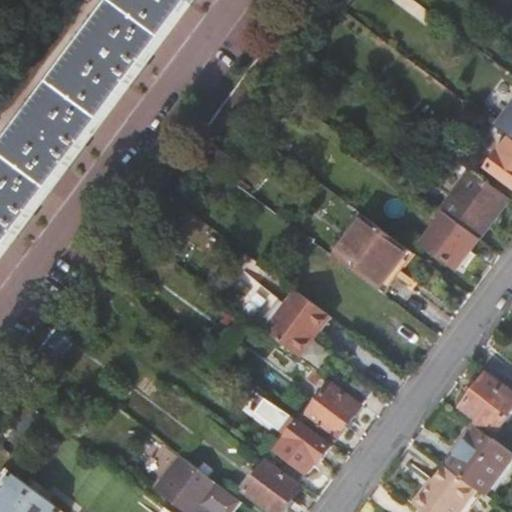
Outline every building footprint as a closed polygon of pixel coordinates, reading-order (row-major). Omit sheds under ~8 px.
[(0,273),(205,0),(125,0),(0,168),(0,273)] [(511,107),(498,126),(511,136),(511,107)] [(511,143),(498,133),(478,162),(510,186),(511,183),(511,143)] [(471,173),(443,211),(446,214),(454,219),(482,181),(471,173)] [(491,225),(508,201),(482,181),(454,219),(482,239),(483,240),(493,226),(491,225)] [(424,244),(459,270),(482,239),(454,219),(446,214),(424,244)] [(336,259),(385,294),(414,254),(366,219),(336,259)] [(317,333),(319,334),(330,318),(295,293),(266,333),(299,357),(317,333)] [(307,378),(317,387),(324,378),(313,370),(307,378)] [(306,418),(336,441),(374,390),(351,373),(339,389),(331,383),(306,418)] [(464,412),(483,425),(481,428),(495,439),(511,416),(511,393),(490,377),(464,412)] [(321,463),(334,447),(300,422),(277,451),(308,474),(318,461),(321,463)] [(511,450),(495,439),(481,428),(450,470),(482,494),(488,498),(511,464),(511,450)] [(270,511),(283,511),(301,489),(267,463),(245,492),(270,511)] [(431,495),(426,493),(416,508),(421,511),(468,511),(482,494),(450,470),(449,469),(431,495)] [(170,506),(177,511),(197,511),(217,485),(196,470),(170,506)] [(0,511),(59,511),(12,476),(0,492),(0,511)]
